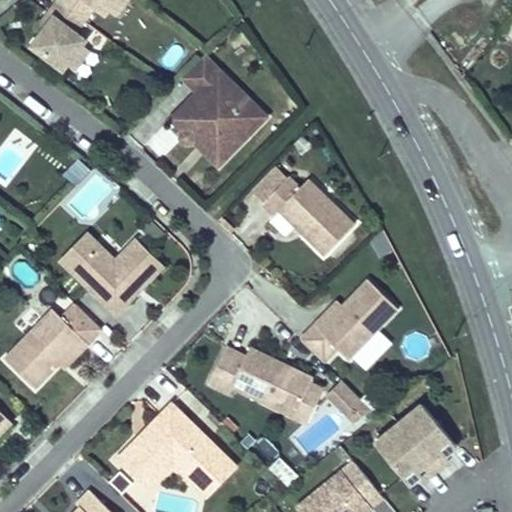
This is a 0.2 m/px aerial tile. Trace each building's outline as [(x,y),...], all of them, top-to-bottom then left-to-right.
[(33,47),(64,70),(68,65),(83,45),(87,41),(76,33),(95,8),(105,16),(109,12),(117,0),(60,0),(50,14),(55,18),(44,32),(33,47)] [(117,0),(109,12),(117,18),(130,0),(117,0)] [(44,32),(55,18),(50,14),(39,28),(44,32)] [(83,45),(68,65),(76,71),(91,51),(83,45)] [(269,117),(205,56),(182,79),(197,93),(191,100),(203,112),(183,132),(181,140),(187,146),(196,144),(220,167),(269,117)] [(203,112),(191,100),(171,120),(183,132),(203,112)] [(64,175),(80,184),(90,165),(74,156),(64,175)] [(355,224),(308,179),(300,188),(289,176),(263,203),(275,215),(280,210),(296,226),(300,222),(306,228),(303,232),(326,255),(355,224)] [(306,228),(300,222),(296,226),(303,232),(306,228)] [(88,234),(61,261),(72,271),(98,244),(88,234)] [(98,244),(72,271),(117,315),(135,297),(129,291),(135,285),(141,290),(165,266),(137,239),(116,261),(98,244)] [(315,325),(301,340),(324,363),(339,349),(350,359),(399,309),(369,280),(344,307),(320,330),(315,325)] [(129,291),(135,297),(141,290),(135,285),(129,291)] [(338,302),(315,325),(320,330),(344,307),(338,302)] [(59,365),(83,340),(88,345),(103,330),(76,304),(62,318),(54,310),(5,360),(35,389),(59,365)] [(64,370),(88,345),(83,340),(59,365),(64,370)] [(226,348),(209,383),(230,394),(233,386),(295,417),(313,379),(250,349),(246,357),(226,348)] [(372,409),(342,380),(328,394),(356,422),(372,409)] [(399,423),(437,470),(449,460),(446,456),(443,452),(454,443),(427,410),(422,403),(399,423)] [(139,439),(117,461),(147,491),(173,464),(196,487),(226,456),(172,404),(147,430),(151,435),(143,443),(139,439)] [(0,434),(12,423),(0,411),(0,434)] [(399,423),(375,442),(382,450),(407,481),(419,472),(422,476),(425,479),(437,470),(399,423)] [(151,435),(147,430),(139,439),(143,443),(151,435)] [(446,456),(453,450),(452,449),(456,445),(454,443),(443,452),(446,456)] [(281,454),(270,467),(289,484),(300,472),(281,454)] [(226,456),(196,487),(207,497),(237,467),(226,456)] [(354,461),(297,508),(299,511),(367,511),(373,508),(360,493),(372,483),(360,468),(354,461)] [(410,485),(422,476),(419,472),(407,481),(410,485)] [(110,511),(90,491),(77,505),(82,510),(79,511),(110,511)]
